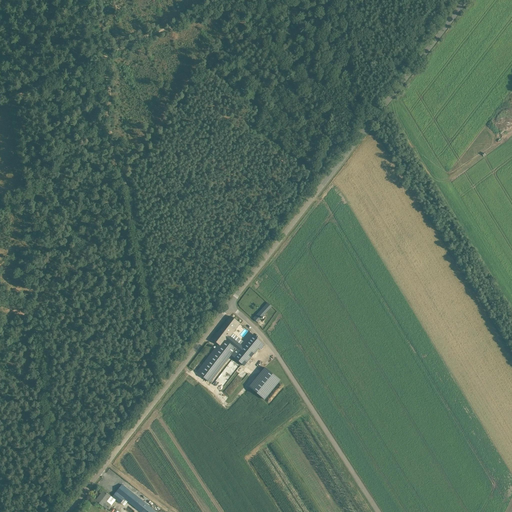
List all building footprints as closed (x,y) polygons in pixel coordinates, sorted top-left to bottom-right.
[(259,322),(272,305),(267,301),(254,318),(259,322)] [(218,344),(197,372),(208,381),(230,354),(244,366),(259,348),(260,350),(264,345),(262,343),(263,343),(249,332),(244,338),(245,339),(241,345),(230,336),(240,323),(230,316),(217,333),(212,339),(218,344)] [(264,368),(249,387),(264,400),(280,380),(264,368)] [(120,503),(123,499),(124,498),(141,511),(156,511),(122,484),(112,497),(120,503)] [(110,496),(107,494),(103,490),(96,500),(103,506),(103,505),(107,509),(110,505),(106,501),(110,496)]
